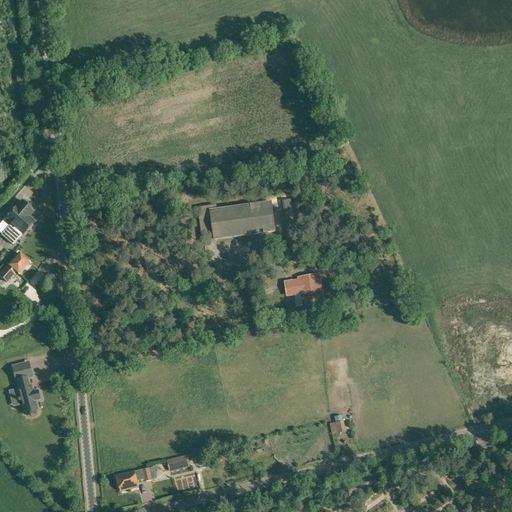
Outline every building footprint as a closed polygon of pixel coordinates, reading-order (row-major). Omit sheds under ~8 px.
[(24,217),(27,217),(27,214),(31,210),(21,201),(16,207),(15,207),(4,220),(9,224),(9,226),(14,226),(15,227),(24,217)] [(215,240),(275,232),(271,203),(211,211),(215,240)] [(302,245),(298,213),(285,215),(289,247),(302,245)] [(14,226),(9,226),(1,235),(12,245),(21,235),(22,236),(33,222),(27,217),(24,217),(15,227),(14,226)] [(18,275),(29,263),(18,253),(0,273),(0,277),(6,283),(15,272),(18,275)] [(303,308),(323,305),(319,276),(304,278),(304,280),(286,283),(288,296),(301,294),(303,308)] [(28,416),(37,414),(36,411),(38,410),(35,401),(40,400),(38,391),(33,393),(31,385),(29,386),(27,378),(22,380),(18,366),(13,368),(16,381),(18,381),(20,388),(18,389),(20,396),(19,397),(21,405),(22,404),(25,413),(27,413),(28,416)] [(189,467),(187,457),(167,462),(170,471),(189,467)] [(145,482),(152,480),(149,469),(117,477),(120,492),(139,487),(137,482),(145,480),(145,482)]
